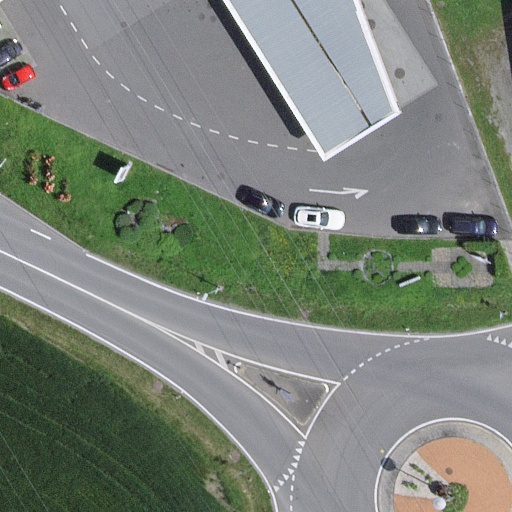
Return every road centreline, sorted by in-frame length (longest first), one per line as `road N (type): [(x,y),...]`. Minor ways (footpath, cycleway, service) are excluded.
road 1 (primary): [(428,376),(127,313)]
road 2 (primary): [(127,313),(333,505)]
road 3 (primary): [(428,376),(387,392),(355,422),(336,462),(333,505)]
road 4 (primary): [(127,313),(0,250)]
